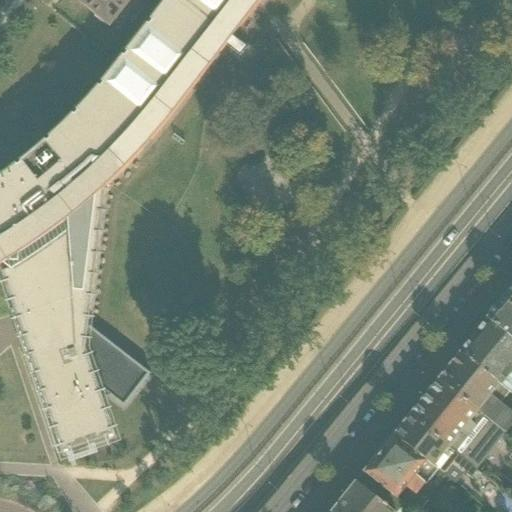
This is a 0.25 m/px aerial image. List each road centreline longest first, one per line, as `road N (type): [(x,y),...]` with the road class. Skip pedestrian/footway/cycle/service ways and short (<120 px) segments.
road 1 (secondary): [(511,131),(243,460),(190,511)]
road 2 (secondary): [(511,161),(224,511)]
road 3 (secondary): [(251,511),(511,193)]
road 4 (secondary): [(275,511),(511,221)]
